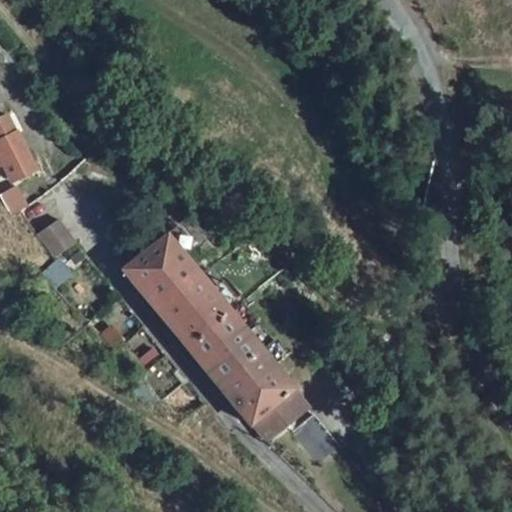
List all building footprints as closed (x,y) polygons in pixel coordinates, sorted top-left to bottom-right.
[(16,126),(0,136),(0,151),(12,173),(35,160),(16,126)] [(17,184),(0,194),(0,195),(13,215),(30,204),(17,184)] [(58,218),(38,233),(55,256),(75,242),(58,218)] [(186,350),(229,316),(197,276),(163,234),(124,268),(124,271),(186,350)] [(219,392),(262,357),(229,316),(186,350),(219,392)] [(262,357),(219,392),(256,443),(259,441),(273,459),(287,447),(282,442),(289,437),(279,425),(301,407),(262,357)] [(292,432),(317,461),(336,445),(310,416),(292,432)] [(358,480),(335,450),(316,464),(339,494),(358,480)]
